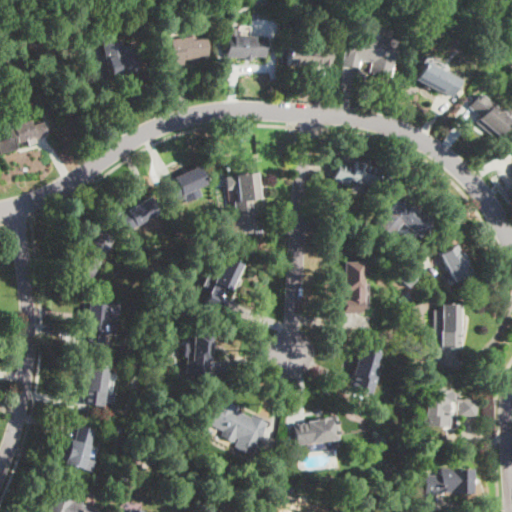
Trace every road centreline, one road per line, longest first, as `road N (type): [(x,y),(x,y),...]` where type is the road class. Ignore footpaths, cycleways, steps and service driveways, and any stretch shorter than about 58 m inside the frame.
road 1 (residential): [(511,244),(451,160),(387,124),(328,114),(183,116),(38,198),(0,208)]
road 2 (residential): [(0,470),(18,417),(29,337),(16,205)]
road 3 (residential): [(306,113),(291,354)]
